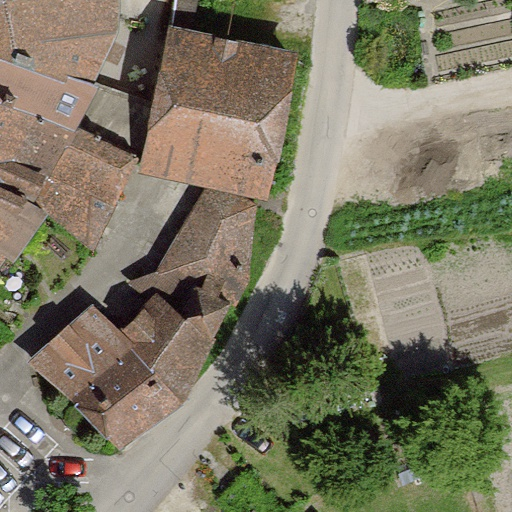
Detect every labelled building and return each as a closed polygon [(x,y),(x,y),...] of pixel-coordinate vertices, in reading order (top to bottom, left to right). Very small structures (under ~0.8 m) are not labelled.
[(0,0),(0,51),(92,80),(104,56),(116,62),(124,45),(112,39),(118,27),(117,0),(0,0)] [(141,160),(263,186),(291,59),(168,33),(153,105),(151,105),(146,128),(133,155),(141,157),(141,160)] [(0,51),(0,98),(133,155),(146,128),(151,105),(90,84),(92,80),(0,51)] [(0,98),(0,184),(26,196),(44,211),(88,247),(132,158),(133,155),(0,98)] [(0,253),(3,255),(5,253),(9,256),(44,211),(26,196),(0,184),(0,253)] [(122,334),(181,393),(244,279),(251,207),(209,187),(163,271),(192,287),(179,311),(159,296),(122,334)] [(35,364),(116,440),(181,393),(122,334),(95,311),(35,364)] [(362,403),(352,371),(283,392),(293,425),(362,403)]
